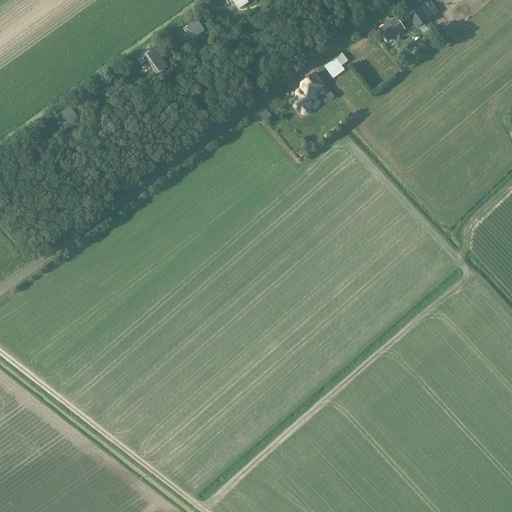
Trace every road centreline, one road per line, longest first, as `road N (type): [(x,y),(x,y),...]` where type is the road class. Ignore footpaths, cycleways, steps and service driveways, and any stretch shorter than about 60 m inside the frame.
road 1 (unclassified): [(0,290),(394,0)]
road 2 (track): [(207,511),(0,352)]
